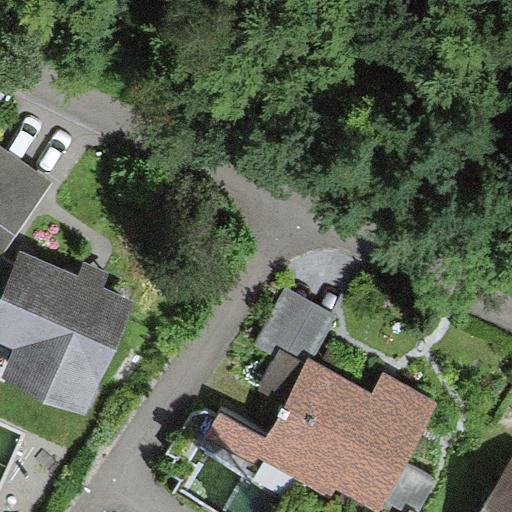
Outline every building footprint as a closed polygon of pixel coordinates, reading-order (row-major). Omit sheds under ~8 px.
[(0,140),(0,251),(1,251),(56,179),(0,140)] [(108,355),(137,291),(92,271),(30,244),(2,308),(30,320),(12,366),(88,395),(104,353),(108,355)] [(313,354),(337,307),(290,283),(266,331),(283,339),(313,354)] [(341,465),(387,489),(437,392),(386,366),(375,386),(313,354),(283,339),(264,376),(290,389),(274,422),(227,398),(213,425),(331,485),(341,465)] [(511,511),(511,466),(483,511),(511,511)]
